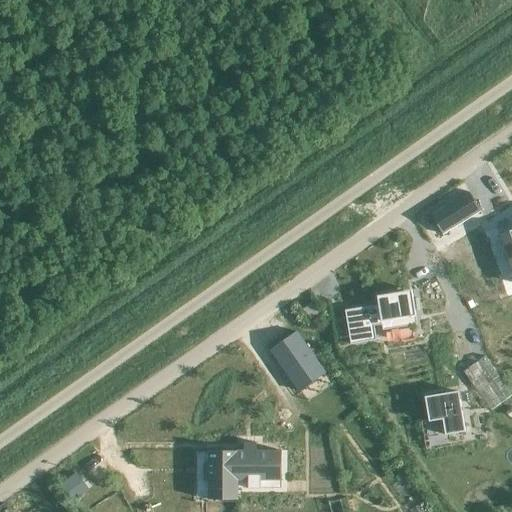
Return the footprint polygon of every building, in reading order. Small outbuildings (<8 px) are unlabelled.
[(468,192),(431,215),(443,234),(480,211),(468,192)] [(511,217),(496,220),(505,272),(511,270),(511,217)] [(379,319),(413,313),(408,282),(408,279),(393,281),(373,285),(375,293),(341,299),(347,333),(372,329),(370,314),(378,313),(379,319)] [(296,332),(270,351),(299,391),(325,373),(296,332)] [(425,410),(439,408),(442,423),(461,420),(454,380),(421,386),(425,410)] [(238,500),(238,480),(248,480),(248,482),(261,482),(261,480),(275,480),(275,453),(283,453),(283,451),(256,451),(256,444),(244,444),(244,451),(208,451),(208,463),(204,463),(204,481),(208,481),(208,500),(210,500),(210,492),(236,492),(236,500),(238,500)] [(73,501),(88,489),(77,474),(61,485),(73,501)]
